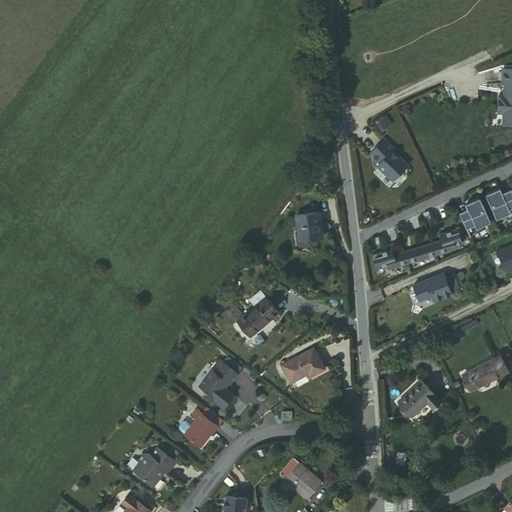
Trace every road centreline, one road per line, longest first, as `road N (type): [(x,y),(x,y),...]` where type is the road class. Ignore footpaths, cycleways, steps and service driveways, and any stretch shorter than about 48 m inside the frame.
road 1 (tertiary): [(328,0),(354,244)]
road 2 (residential): [(365,429),(264,431),(231,445),(183,511)]
road 3 (tertiary): [(354,244),(365,429)]
road 4 (residential): [(511,171),(354,244)]
road 5 (residential): [(371,511),(436,500),(511,465)]
